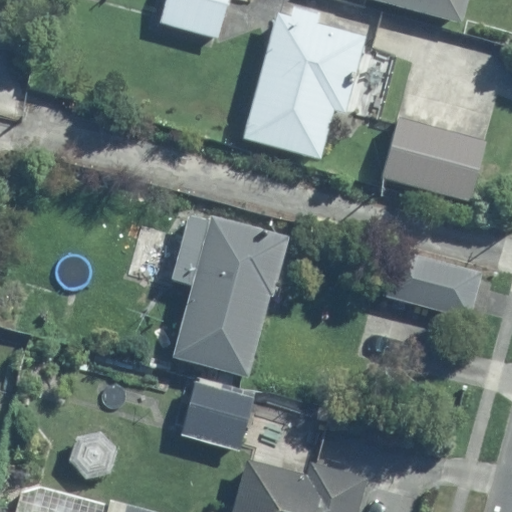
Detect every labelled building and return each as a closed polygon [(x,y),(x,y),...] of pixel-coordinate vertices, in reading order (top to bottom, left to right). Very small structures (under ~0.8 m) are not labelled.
[(162,0),(156,25),(218,42),(229,0),(162,0)] [(376,0),(468,22),(473,0),(376,0)] [(274,13),(241,139),(317,159),(330,109),(340,112),(361,36),(274,13)] [(483,146),(401,122),(383,183),(465,208),(483,146)] [(291,248),(188,215),(167,282),(196,291),(174,360),(247,383),(291,248)] [(477,276),(396,254),(384,297),(465,320),(477,276)] [(253,403),(189,386),(177,432),(241,449),(253,403)] [(365,511),(372,487),(245,455),(230,511),(365,511)]
